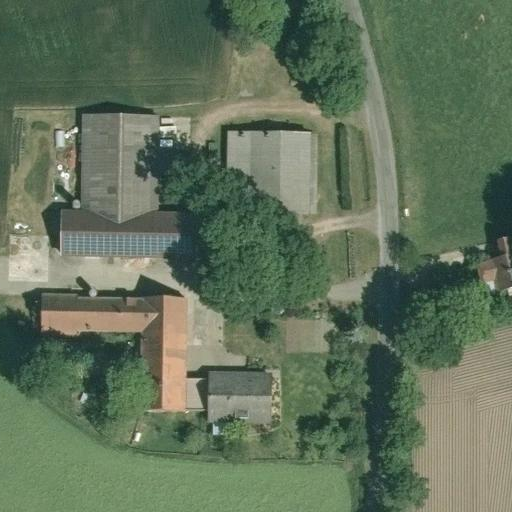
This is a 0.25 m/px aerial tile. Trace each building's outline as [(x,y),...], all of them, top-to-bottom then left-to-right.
[(156,124),(84,124),(83,218),(61,218),(61,253),(195,254),(195,219),(155,219),(156,124)] [(313,139),(228,137),(226,215),(311,217),(313,139)] [(511,300),(511,246),(488,252),(491,266),(476,269),(480,288),(492,285),(496,303),(511,300)] [(183,303),(40,301),(40,335),(145,337),(144,415),(181,416),(181,388),(183,303)] [(206,389),(181,388),(181,416),(204,416),(205,425),(269,427),(268,380),(206,379),(206,389)]
